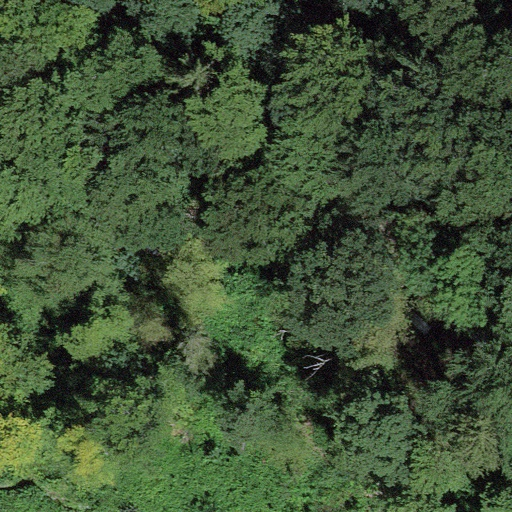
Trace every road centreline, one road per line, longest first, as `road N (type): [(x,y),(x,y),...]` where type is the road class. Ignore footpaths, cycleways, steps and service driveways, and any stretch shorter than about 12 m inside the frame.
road 1 (track): [(0,192),(259,231),(511,218)]
road 2 (track): [(259,231),(511,430)]
